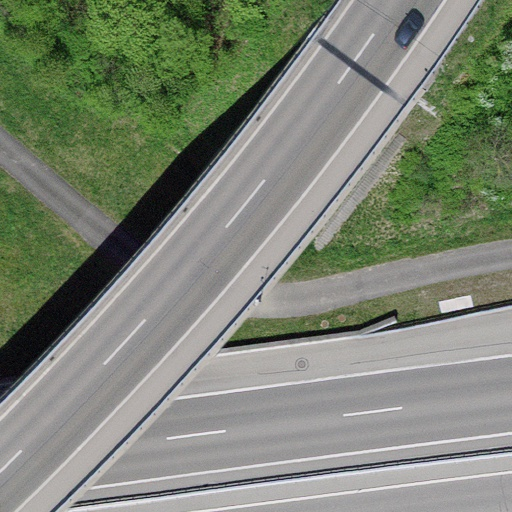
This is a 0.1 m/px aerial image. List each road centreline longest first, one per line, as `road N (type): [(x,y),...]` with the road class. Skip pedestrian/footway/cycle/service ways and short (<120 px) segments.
road 1 (motorway): [(0,471),(241,209),(395,0)]
road 2 (motorway): [(511,393),(0,461)]
